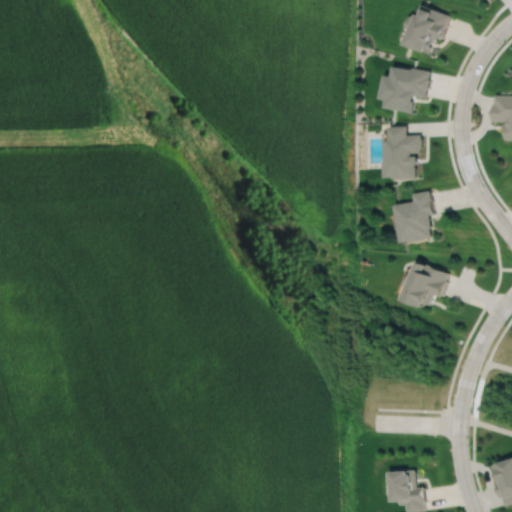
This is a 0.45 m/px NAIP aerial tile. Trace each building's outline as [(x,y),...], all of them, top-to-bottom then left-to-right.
[(425,6),(420,19),(415,17),(411,30),(417,33),(412,48),(432,55),(433,54),(435,54),(440,38),(446,40),(455,17),(425,6)] [(393,63),(392,73),(385,72),(381,95),(387,96),(385,104),(413,110),(415,99),(414,99),(415,93),(427,95),(429,87),(430,87),(432,77),(430,76),(432,69),(414,65),(413,67),(393,63)] [(511,93),(496,93),(496,101),(495,101),(495,119),(510,119),(510,122),(506,122),(506,128),(508,128),(507,137),(511,137),(511,93)] [(389,124),(389,138),(385,139),(386,160),(385,160),(385,175),(394,175),(394,177),(419,176),(419,165),(417,165),(417,163),(419,163),(419,154),(413,154),(413,151),(423,151),(423,147),(424,147),(424,136),(422,136),(422,132),(408,133),(408,124),(389,124)] [(414,191),(416,199),(395,203),(402,241),(410,239),(411,240),(425,238),(425,237),(434,235),(433,226),(434,226),(432,213),(437,213),(434,196),(432,196),(431,188),(414,191)] [(418,259),(412,275),(408,274),(404,284),(408,286),(403,298),(424,306),(426,301),(433,304),(437,293),(443,295),(449,280),(448,279),(451,272),(418,259)] [(494,464),(499,483),(498,483),(503,498),(504,498),(506,505),(511,503),(511,459),(500,463),(494,464)] [(390,472),(392,502),(399,501),(400,504),(407,504),(407,511),(426,510),(425,487),(418,487),(417,469),(408,470),(408,471),(390,472)]
